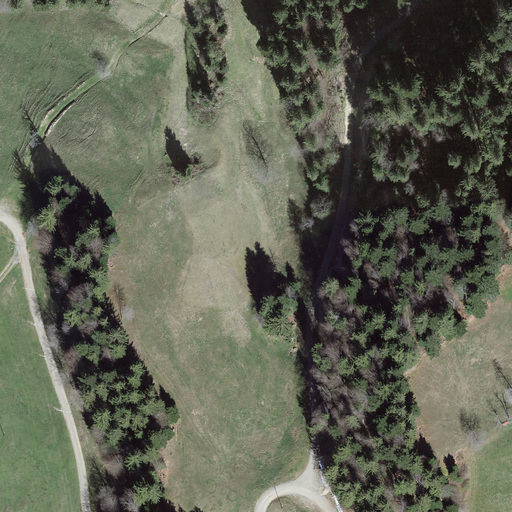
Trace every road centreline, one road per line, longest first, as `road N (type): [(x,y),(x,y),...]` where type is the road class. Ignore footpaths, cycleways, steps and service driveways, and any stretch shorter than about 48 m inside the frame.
road 1 (track): [(419,0),(365,55),(354,79),(334,352),(306,488)]
road 2 (track): [(0,219),(25,247),(38,332),(78,443),(89,511)]
